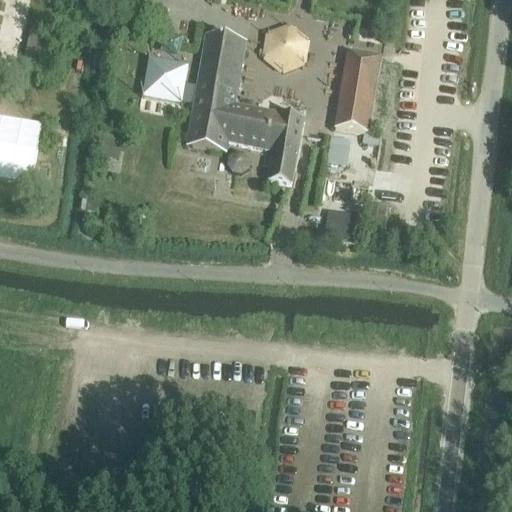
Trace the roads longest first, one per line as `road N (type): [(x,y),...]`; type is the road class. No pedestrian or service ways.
road 1 (unclassified): [(465,299),(141,270)]
road 2 (unclassified): [(465,299),(500,0)]
road 3 (unclassified): [(440,511),(465,299)]
